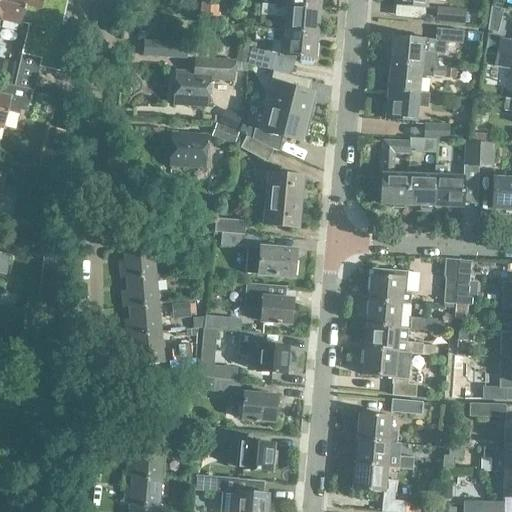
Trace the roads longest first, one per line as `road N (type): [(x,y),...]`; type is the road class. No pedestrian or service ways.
road 1 (residential): [(82,511),(95,352),(96,0)]
road 2 (residential): [(312,511),(336,242)]
road 3 (residential): [(336,242),(357,0)]
road 4 (residential): [(511,252),(336,242)]
